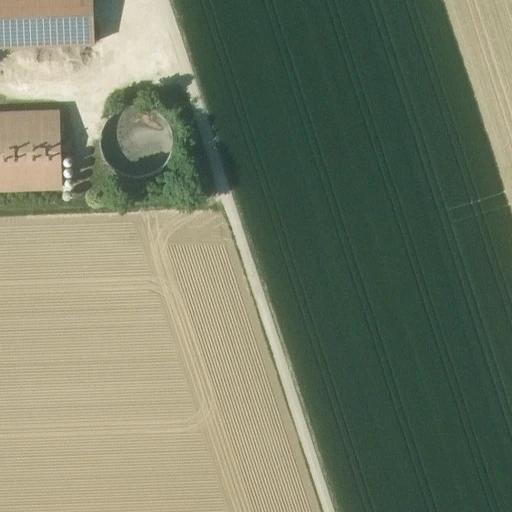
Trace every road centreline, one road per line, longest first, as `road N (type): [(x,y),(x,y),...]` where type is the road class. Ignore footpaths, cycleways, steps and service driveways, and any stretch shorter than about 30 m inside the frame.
road 1 (track): [(162,0),(329,511)]
road 2 (track): [(0,226),(234,218)]
